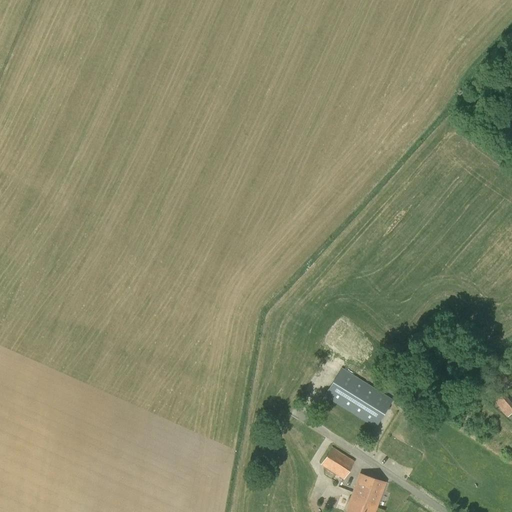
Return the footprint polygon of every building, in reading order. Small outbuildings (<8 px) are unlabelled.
[(481,374),(488,366),(480,358),(472,367),(481,374)] [(375,428),(393,400),(341,368),(324,396),(375,428)] [(496,391),(509,381),(501,370),(488,380),(496,391)] [(501,389),(491,397),(501,409),(511,401),(501,389)] [(343,479),(354,462),(332,447),(321,465),(343,479)] [(349,511),(374,511),(385,482),(359,474),(346,511),(349,511)]
